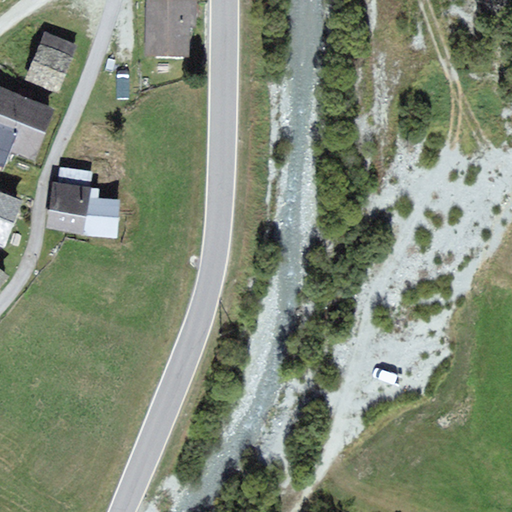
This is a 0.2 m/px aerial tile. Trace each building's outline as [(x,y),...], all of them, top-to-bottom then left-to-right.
[(188,53),(190,2),(152,0),(151,16),(149,51),(188,53)] [(55,38),(47,35),(29,77),(55,88),(74,46),(55,38)] [(0,166),(1,167),(8,148),(22,153),(32,157),(50,110),(0,91),(0,166)] [(62,169),(61,178),(60,184),(55,184),(49,227),(84,232),(114,236),(117,218),(119,202),(97,199),(98,189),(89,188),(91,173),(62,169)] [(0,241),(5,243),(20,201),(0,194),(0,241)]
